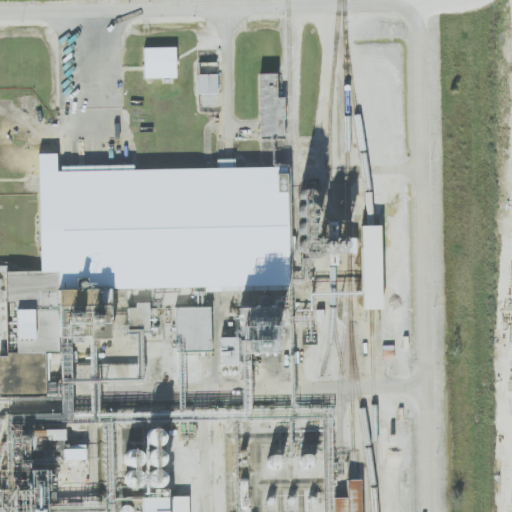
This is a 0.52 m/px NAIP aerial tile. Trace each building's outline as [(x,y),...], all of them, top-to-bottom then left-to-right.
[(144,78),(176,77),(175,47),(144,48),(144,78)] [(283,97),(277,97),(276,73),(259,74),(260,139),(284,139),(283,97)] [(286,167),(60,168),(61,171),(39,172),(40,271),(6,272),(7,301),(16,301),(16,352),(14,352),(0,356),(0,394),(47,395),(47,355),(60,351),(60,341),(77,341),(84,339),(110,339),(110,288),(240,287),(248,285),(271,285),(271,271),(281,268),(281,266),(287,266),(287,171),(286,167)] [(361,225),(381,225),(382,309),(362,309),(361,225)] [(16,302),(7,302),(6,319),(15,319),(16,302)] [(210,307),(175,307),(176,352),(211,352),(210,307)] [(221,365),(235,365),(235,350),(220,351),(221,365)] [(63,460),(86,459),(85,447),(62,447),(63,460)] [(333,511),(333,498),(346,498),(345,480),(360,479),(360,511),(333,511)] [(141,498),(141,511),(188,511),(188,497),(141,498)]
